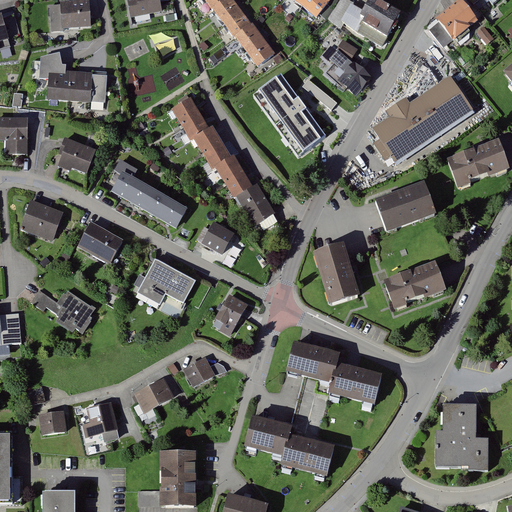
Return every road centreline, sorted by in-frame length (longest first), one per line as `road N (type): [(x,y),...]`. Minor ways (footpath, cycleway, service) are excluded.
road 1 (residential): [(432,0),(309,217),(279,304)]
road 2 (residential): [(279,304),(74,195),(0,176)]
road 3 (residential): [(258,376),(191,349),(124,388),(41,410)]
road 4 (residential): [(431,377),(511,215)]
road 5 (residential): [(431,377),(279,304)]
road 6 (residential): [(379,466),(441,498),(511,485)]
